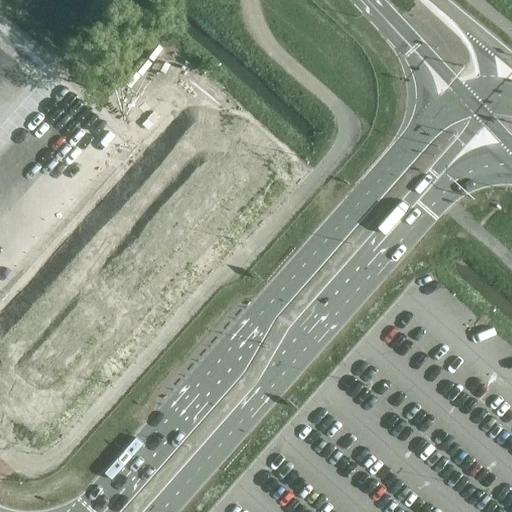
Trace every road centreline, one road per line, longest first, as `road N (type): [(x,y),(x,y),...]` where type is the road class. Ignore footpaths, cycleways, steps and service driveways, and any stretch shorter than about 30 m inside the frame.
road 1 (tertiary): [(461,94),(418,133),(88,511)]
road 2 (tertiary): [(161,511),(497,130)]
road 3 (unknown): [(127,105),(154,87),(177,96),(271,187),(273,208),(260,229)]
road 4 (unknown): [(260,229),(127,105)]
road 5 (unknown): [(85,155),(216,275)]
road 6 (unknown): [(42,207),(170,323)]
road 7 (unknown): [(2,252),(125,369)]
road 8 (secondary): [(364,0),(461,94)]
